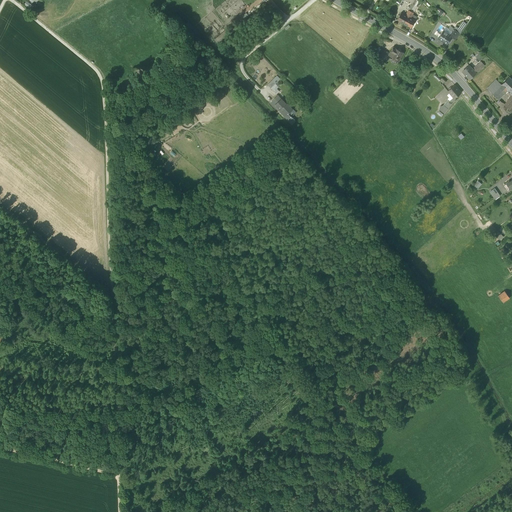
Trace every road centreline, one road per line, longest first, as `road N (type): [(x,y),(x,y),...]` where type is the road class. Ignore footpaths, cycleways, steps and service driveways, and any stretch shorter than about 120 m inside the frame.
road 1 (track): [(9,0),(106,77),(120,511)]
road 2 (track): [(212,247),(410,511)]
road 3 (secondary): [(336,0),(449,68),(511,144)]
road 4 (track): [(0,446),(118,474)]
